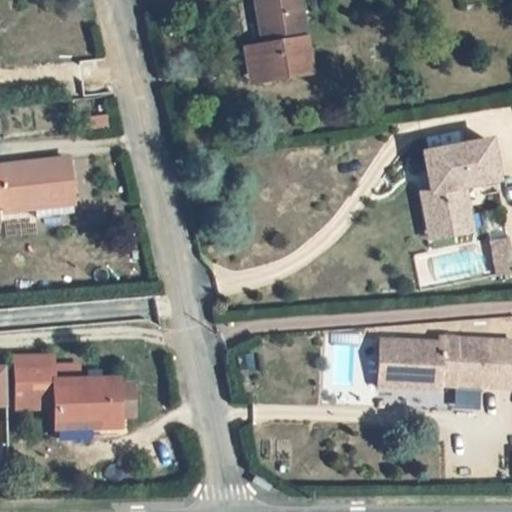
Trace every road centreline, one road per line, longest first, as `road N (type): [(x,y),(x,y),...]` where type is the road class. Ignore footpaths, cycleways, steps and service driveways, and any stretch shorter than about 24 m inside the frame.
road 1 (residential): [(231,511),(107,0)]
road 2 (unknown): [(0,314),(177,286)]
